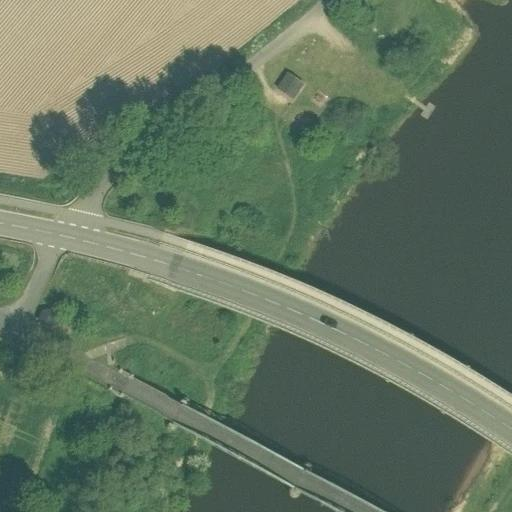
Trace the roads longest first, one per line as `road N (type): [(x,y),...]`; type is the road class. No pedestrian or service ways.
road 1 (tertiary): [(60,238),(197,277),(335,334),(511,432)]
road 2 (unclassified): [(16,333),(352,511)]
road 3 (unclassified): [(60,238),(138,152),(332,0)]
